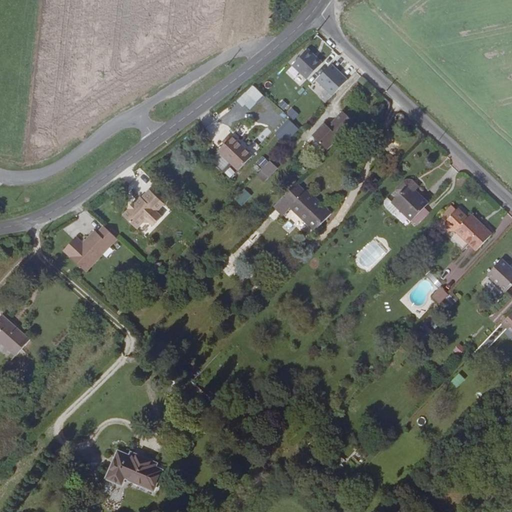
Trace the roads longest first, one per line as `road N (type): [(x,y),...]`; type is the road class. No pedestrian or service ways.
road 1 (unknown): [(41,212),(40,252),(133,340),(64,420),(60,436),(86,448),(115,420),(166,458)]
road 2 (residential): [(314,9),(511,205)]
road 3 (tertiary): [(159,135),(63,204),(0,228)]
road 4 (residential): [(129,121),(237,49),(277,45)]
road 5 (tertiary): [(277,45),(159,135)]
road 6 (residential): [(0,177),(28,180),(129,121)]
